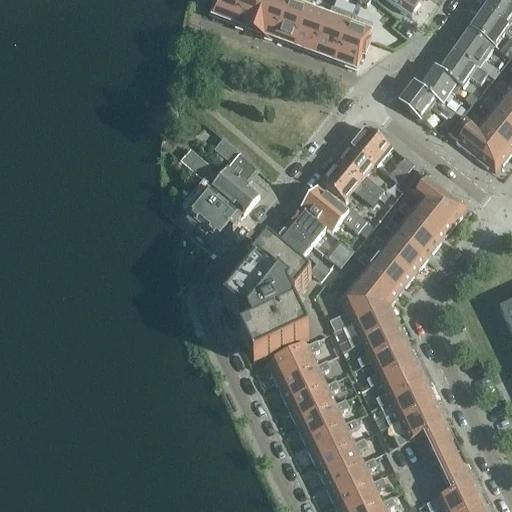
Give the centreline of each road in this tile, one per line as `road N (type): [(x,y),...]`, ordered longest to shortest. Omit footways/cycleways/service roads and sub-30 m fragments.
road 1 (residential): [(299,511),(203,299),(364,102)]
road 2 (residential): [(506,214),(428,315),(511,494)]
road 3 (residential): [(364,102),(506,214)]
road 4 (residential): [(443,0),(364,102)]
